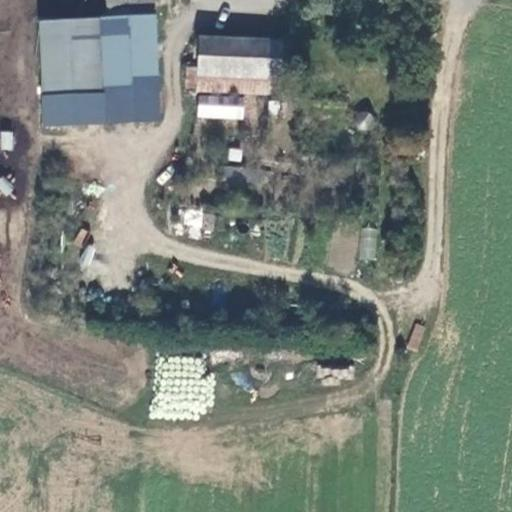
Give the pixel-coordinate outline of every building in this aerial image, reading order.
[(141,19),(142,2),(106,7),(100,20),(37,23),(41,99),(42,126),(157,121),(153,18),(141,19)] [(185,67),(183,89),(198,89),(196,116),(244,119),(246,93),(275,95),(278,43),(197,37),(195,67),(185,67)] [(379,125),(383,124),(384,123),(386,121),(388,116),(387,114),(386,111),(385,110),(383,107),(377,106),(376,107),(372,109),(370,111),(369,114),(369,116),(370,120),(371,122),(376,125),(379,125)] [(231,176),(274,180),(276,166),(232,163),(231,176)] [(199,207),(181,211),(186,239),(204,235),(199,207)] [(375,261),(377,229),(361,227),(358,259),(375,261)] [(407,346),(417,350),(426,327),(416,323),(407,346)]
